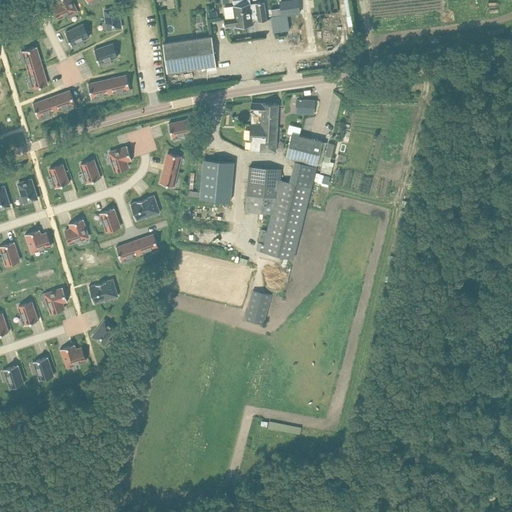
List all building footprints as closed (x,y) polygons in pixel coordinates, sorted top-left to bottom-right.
[(56,0),(58,3),(52,6),(58,18),(65,15),(76,10),(75,8),(71,0),(56,0)] [(234,17),(223,19),(225,27),(225,26),(236,25),(236,26),(236,27),(253,24),(252,20),(257,20),(257,21),(267,20),(264,1),(250,3),(249,0),(233,0),(234,5),(232,5),(234,17)] [(280,7),(271,9),(272,16),(281,14),(281,15),(300,13),(297,0),(285,0),(279,1),(280,7)] [(118,7),(104,10),(106,22),(107,29),(121,27),(118,7)] [(22,19),(5,28),(11,40),(17,36),(22,34),(23,36),(29,33),(29,32),(27,27),(26,25),(26,26),(22,18),(22,19)] [(65,31),(65,32),(69,39),(68,39),(69,41),(72,46),(72,45),(73,47),(78,44),(77,42),(83,39),(89,36),(83,24),(66,32),(65,31)] [(212,36),(163,43),(167,72),(216,65),(212,36)] [(94,49),(99,64),(100,65),(106,63),(105,60),(111,58),(117,56),(113,44),(95,50),(94,49)] [(22,51),(21,51),(22,57),(25,57),(27,62),(29,69),(41,65),(36,47),(37,46),(22,51)] [(41,65),(29,69),(31,76),(32,81),(30,82),(32,88),(34,87),(34,88),(40,86),(40,87),(42,86),(41,86),(47,84),(41,65)] [(154,87),(169,86),(167,73),(153,75),(154,87)] [(126,75),(107,80),(110,92),(117,91),(123,90),(123,92),(130,91),(129,88),(128,82),(128,81),(126,75)] [(88,83),(91,98),(92,98),(92,99),(98,98),(98,95),(103,94),(110,92),(107,80),(89,84),(88,83)] [(70,91),(52,97),(56,110),(63,107),(68,105),(69,108),(75,105),(74,103),(75,103),(73,97),(72,96),(70,90),(70,91)] [(33,103),(38,117),(39,118),(45,116),(44,114),(50,112),(56,110),(52,97),(34,104),(33,103)] [(297,99),(296,112),(314,113),(315,100),(297,99)] [(251,110),(250,111),(252,112),(251,124),(261,124),(277,125),(277,114),(278,104),(265,103),(262,103),(252,102),(251,110)] [(169,123),(172,138),(172,139),(179,138),(178,135),(191,132),(188,120),(169,124),(169,123)] [(261,124),(260,151),(276,151),(277,126),(261,124)] [(289,143),(286,157),(317,164),(321,165),(326,142),(322,141),(291,133),(289,143)] [(127,146),(109,152),(115,171),(128,167),(126,161),(131,159),(131,160),(132,160),(127,145),(126,145),(127,146)] [(168,153),(164,168),(177,171),(181,156),(175,154),(173,154),(168,153)] [(93,159),(81,164),(85,176),(83,177),(85,183),(86,182),(86,183),(101,177),(100,178),(93,159)] [(296,161),(290,182),(311,187),(317,166),(296,161)] [(232,200),(235,164),(204,162),(201,198),(232,200)] [(62,164),(49,168),(54,181),(51,181),(54,187),(55,187),(70,182),(69,182),(68,182),(62,164)] [(248,166),(244,211),(271,213),(266,230),(261,228),(258,240),(265,241),(264,244),(258,242),(256,249),(293,259),(311,187),(290,182),(280,179),(281,169),(248,166)] [(159,182),(159,183),(174,186),(175,186),(174,186),(177,171),(164,168),(160,182),(159,182)] [(30,179),(18,183),(24,202),(24,203),(37,198),(37,197),(31,179),(30,179)] [(4,186),(0,187),(0,208),(10,205),(4,186)] [(131,203),(130,203),(136,220),(137,220),(136,219),(141,217),(142,217),(147,216),(146,215),(152,213),(150,209),(157,207),(153,196),(131,204),(131,203)] [(100,213),(98,213),(101,220),(103,219),(107,231),(120,227),(113,208),(114,208),(99,213),(100,213)] [(71,228),(65,230),(69,243),(88,237),(82,219),(83,219),(83,218),(68,223),(68,224),(69,223),(71,228)] [(40,229),(25,234),(26,234),(32,252),(51,245),(47,232),(40,234),(39,230),(40,229)] [(153,234),(135,241),(139,253),(146,251),(151,249),(152,251),(158,249),(157,247),(158,247),(156,241),(156,239),(155,240),(153,234)] [(0,252),(0,253),(3,252),(7,265),(19,261),(13,242),(14,242),(14,241),(0,245),(0,252)] [(116,246),(121,261),(122,262),(128,260),(127,257),(133,256),(139,253),(135,241),(117,247),(116,246)] [(89,285),(94,303),(95,303),(94,302),(100,300),(105,299),(110,297),(109,293),(116,290),(112,280),(90,286),(89,285)] [(62,288),(45,293),(49,305),(51,313),(64,308),(62,302),(67,300),(67,301),(62,286),(62,287),(62,288)] [(252,290),(245,320),(265,325),(272,295),(252,290)] [(31,301),(19,306),(23,318),(20,319),(23,325),(24,324),(24,325),(39,320),(38,319),(37,320),(31,301)] [(1,313),(0,313),(0,334),(9,331),(8,331),(1,313)] [(92,336),(104,344),(108,338),(115,328),(104,320),(93,336),(92,336)] [(75,344),(60,349),(61,349),(67,366),(86,360),(82,347),(75,349),(74,345),(75,344)] [(33,362),(32,362),(34,368),(36,367),(38,373),(40,380),(53,376),(47,357),(48,357),(48,356),(40,359),(39,359),(38,359),(38,360),(33,361),(33,362)] [(3,370),(2,370),(4,376),(7,375),(8,381),(11,388),(23,384),(17,365),(18,365),(18,364),(10,367),(8,367),(8,368),(3,369),(3,370)] [(269,422),(269,430),(300,432),(301,424),(269,422)]
